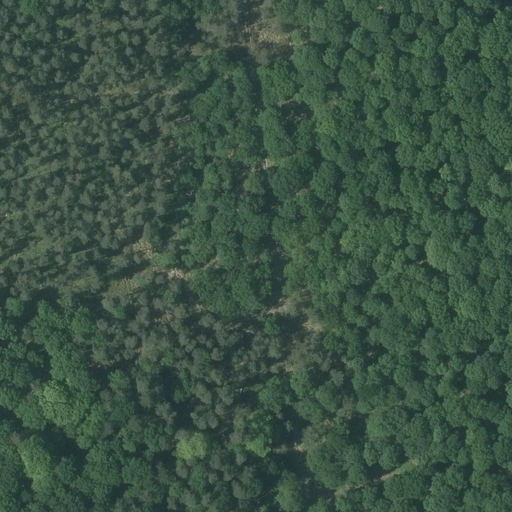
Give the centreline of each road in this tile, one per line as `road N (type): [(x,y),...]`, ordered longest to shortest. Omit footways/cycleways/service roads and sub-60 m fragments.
road 1 (track): [(236,0),(283,329)]
road 2 (track): [(283,329),(511,342)]
road 3 (track): [(283,329),(305,511)]
